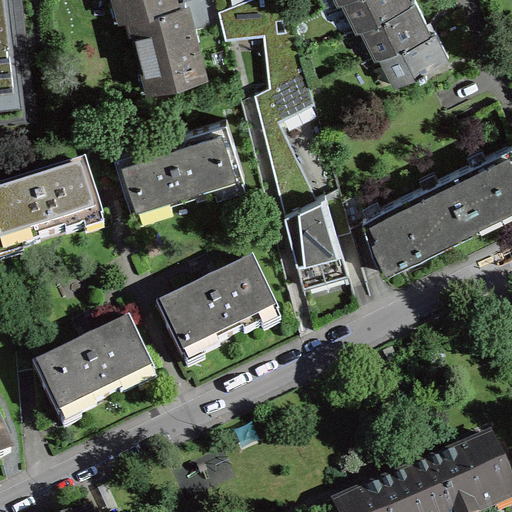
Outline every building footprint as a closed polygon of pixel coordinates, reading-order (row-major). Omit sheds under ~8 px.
[(118,0),(124,17),(133,15),(176,1),(175,0),(118,0)] [(219,11),(216,0),(181,0),(176,1),(133,15),(143,55),(151,88),(204,75),(192,27),(221,20),(219,11)] [(221,20),(226,41),(264,36),(270,88),(255,95),(303,288),(349,275),(327,201),(342,196),(340,189),(326,195),(317,199),(280,123),(315,105),(284,0),(248,0),(219,11),(221,20)] [(333,0),(337,9),(342,7),(356,0),(333,0)] [(356,0),(342,7),(356,36),(360,34),(413,8),(409,0),(356,0)] [(0,93),(25,91),(26,96),(53,93),(52,84),(25,87),(23,75),(36,73),(27,2),(0,5),(0,93)] [(413,8),(360,34),(376,64),(380,61),(432,37),(416,6),(413,8)] [(450,66),(435,35),(432,37),(380,61),(394,91),(450,66)] [(226,117),(114,153),(124,185),(132,210),(177,196),(244,175),(226,117)] [(511,142),(363,214),(373,248),(384,271),(413,257),(511,208),(511,142)] [(0,251),(46,237),(103,219),(95,194),(85,162),(0,188),(0,251)] [(279,314),(253,260),(215,278),(156,306),(182,360),(224,340),(279,314)] [(511,309),(502,314),(511,335),(511,309)] [(155,373),(129,319),(86,340),(33,366),(59,420),(100,400),(155,373)] [(0,457),(11,452),(0,429),(0,457)] [(491,442),(476,449),(470,446),(458,451),(482,507),(494,502),(496,496),(511,489),(499,461),(491,442)] [(476,511),(475,510),(482,507),(458,451),(409,473),(397,478),(412,511),(476,511)] [(412,511),(397,478),(337,504),(340,511),(412,511)]
